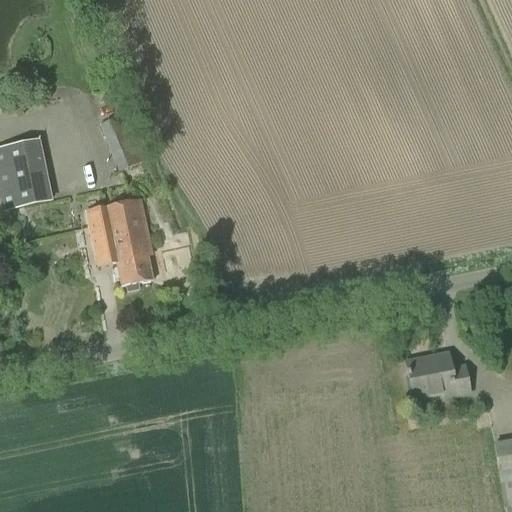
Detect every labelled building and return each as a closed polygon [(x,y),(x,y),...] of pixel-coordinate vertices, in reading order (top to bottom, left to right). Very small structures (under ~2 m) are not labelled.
[(117,175),(143,165),(124,117),(98,127),(117,175)] [(0,215),(0,216),(51,205),(38,144),(0,151),(0,215)] [(125,250),(147,246),(139,204),(84,215),(88,232),(103,229),(108,252),(124,248),(125,250)] [(150,258),(147,246),(125,250),(124,248),(108,252),(103,229),(88,232),(94,264),(110,261),(111,267),(116,266),(121,291),(124,290),(126,296),(138,293),(138,287),(152,284),(147,259),(150,258)] [(446,371),(443,356),(404,364),(412,402),(440,397),(441,402),(469,397),(463,368),(446,371)] [(511,511),(511,443),(492,447),(503,511),(511,511)]
